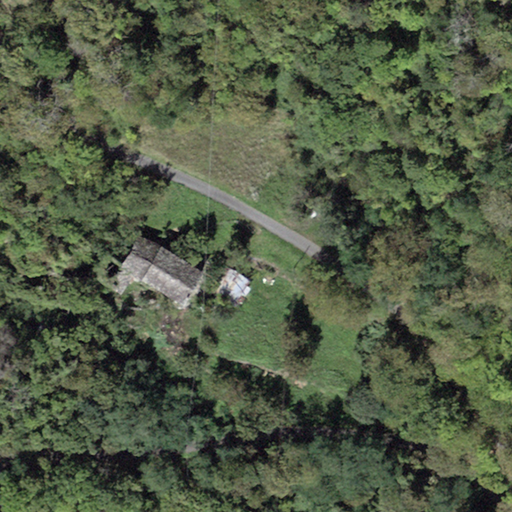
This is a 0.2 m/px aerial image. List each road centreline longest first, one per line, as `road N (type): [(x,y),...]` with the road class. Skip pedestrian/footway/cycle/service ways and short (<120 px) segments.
road 1 (track): [(511,463),(454,371),(400,311),(255,210),(48,108),(0,41)]
road 2 (track): [(0,447),(122,453),(299,428),(380,433),(419,441),(457,463),(509,511)]
